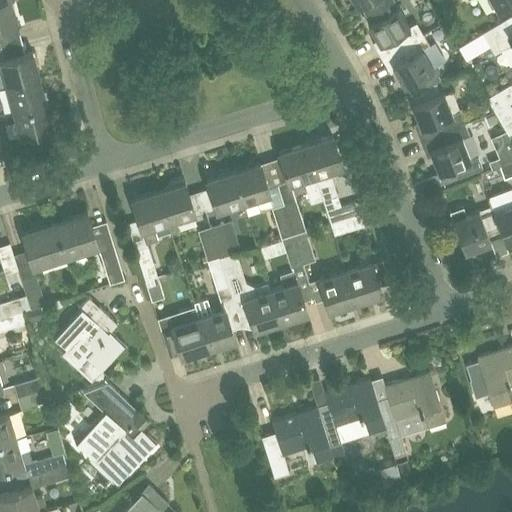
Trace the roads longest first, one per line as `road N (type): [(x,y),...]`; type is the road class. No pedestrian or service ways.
road 1 (residential): [(444,314),(175,400)]
road 2 (residential): [(349,86),(106,165)]
road 3 (residential): [(444,314),(383,148),(349,86)]
road 4 (residential): [(106,165),(60,0)]
road 5 (residential): [(175,400),(135,285)]
